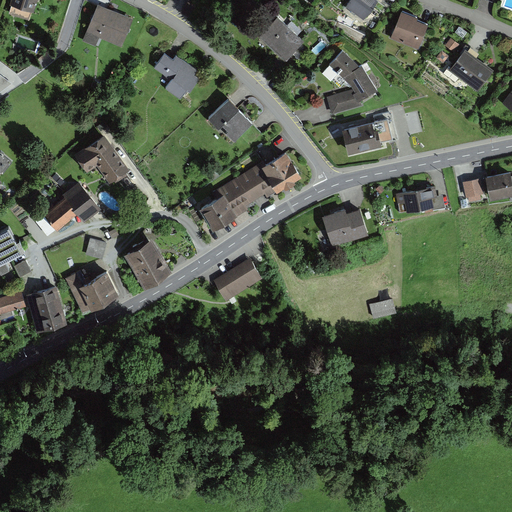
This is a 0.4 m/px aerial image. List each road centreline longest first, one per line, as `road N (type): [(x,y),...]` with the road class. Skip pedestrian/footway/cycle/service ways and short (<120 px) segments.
road 1 (tertiary): [(330,186),(162,290),(0,374)]
road 2 (residential): [(330,186),(264,94),(187,30),(135,0)]
road 3 (tertiary): [(511,146),(330,186)]
